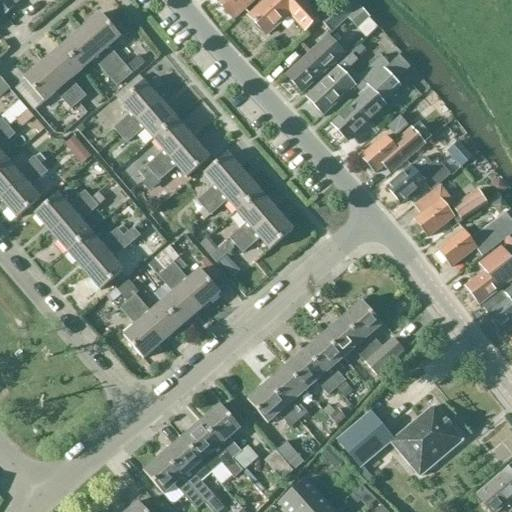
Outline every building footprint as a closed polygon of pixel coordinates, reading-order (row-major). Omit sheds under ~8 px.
[(0,0),(0,14),(3,18),(14,8),(12,7),(15,4),(12,0),(11,0),(0,0)] [(37,19),(53,7),(48,0),(44,0),(31,9),(37,19)] [(173,0),(168,0),(159,6),(170,26),(184,18),(173,0)] [(216,0),(234,20),(243,11),(255,0),(216,0)] [(288,14),(275,0),(266,0),(248,15),(265,35),(288,14)] [(302,0),(275,0),(288,14),(302,30),(317,17),(302,0)] [(358,7),(352,13),(339,0),(317,20),(331,35),(347,20),(357,30),(369,18),(358,7)] [(100,15),(81,32),(116,72),(124,81),(132,75),(145,65),(138,57),(125,68),(108,48),(120,38),(100,15)] [(116,72),(81,32),(62,48),(82,71),(94,61),(117,88),(124,81),(116,72)] [(345,55),(336,46),(327,36),(284,77),(301,95),(345,55)] [(82,71),(62,48),(43,64),(77,104),(85,98),(71,81),(82,71)] [(361,81),(366,87),(382,71),(386,67),(378,59),(359,77),(348,66),(354,60),(351,57),(305,97),(321,115),(352,87),(353,88),(361,81)] [(77,104),(43,64),(24,81),(15,90),(34,112),(44,103),(44,104),(56,93),(71,110),(77,104)] [(399,89),(382,71),(366,87),(370,90),(330,126),(346,142),(384,108),(382,105),(399,89)] [(6,74),(0,77),(0,86),(3,92),(13,86),(6,74)] [(234,81),(227,93),(247,105),(254,93),(234,81)] [(114,130),(119,136),(160,102),(143,83),(120,103),(131,115),(114,130)] [(176,121),(160,102),(119,136),(126,144),(143,130),(153,141),(176,121)] [(33,118),(27,111),(15,121),(21,128),(33,118)] [(41,111),(37,114),(46,124),(50,121),(41,111)] [(272,119),(255,136),(291,171),(307,154),(272,119)] [(193,140),(176,121),(153,141),(163,153),(146,167),(152,175),(193,140)] [(420,122),(410,131),(392,146),(385,138),(360,160),(375,177),(400,155),(406,163),(424,148),(422,146),(433,137),(420,122)] [(0,168),(7,162),(0,153),(0,148),(14,136),(8,129),(0,135),(0,168)] [(91,157),(74,137),(64,145),(81,165),(91,157)] [(209,159),(193,140),(152,175),(159,182),(176,167),(186,179),(209,159)] [(460,169),(471,159),(457,142),(446,152),(460,169)] [(94,175),(108,162),(99,153),(85,166),(94,175)] [(127,170),(142,165),(138,155),(123,160),(127,170)] [(197,202),(203,208),(243,174),(227,155),(204,175),(214,187),(197,202)] [(435,161),(431,164),(428,160),(426,159),(424,158),(422,158),(420,158),(417,161),(417,163),(386,189),(399,205),(423,184),(429,191),(447,175),(435,161)] [(0,200),(0,201),(40,167),(34,159),(17,174),(7,162),(0,168),(0,200)] [(46,174),(40,167),(0,201),(17,220),(40,201),(30,189),(46,174)] [(260,193),(243,174),(203,208),(210,216),(227,202),(236,213),(260,193)] [(193,180),(155,205),(163,218),(201,193),(193,180)] [(67,254),(90,234),(80,222),(97,208),(105,201),(104,199),(117,187),(112,181),(91,200),(51,235),(67,254)] [(448,213),(445,209),(453,203),(441,187),(413,208),(420,218),(415,222),(428,240),(454,221),(457,225),(485,205),(476,193),(448,213)] [(51,235),(91,200),(85,193),(68,207),(57,195),(34,215),(51,235)] [(276,212),(260,193),(236,213),(247,225),(230,240),(236,247),(276,212)] [(293,232),(276,212),(236,247),(242,254),(259,240),(270,252),(293,232)] [(487,227),(487,228),(470,241),(463,233),(436,254),(449,271),(474,252),(480,260),(500,245),(499,244),(511,233),(511,223),(504,213),(487,227)] [(133,229),(123,238),(124,238),(84,273),(100,292),(123,272),(113,260),(130,245),(140,236),(133,229)] [(84,273),(124,238),(123,238),(117,231),(100,245),(90,234),(67,254),(84,273)] [(164,252),(173,263),(183,255),(180,251),(190,242),(185,236),(174,244),(164,252)] [(231,252),(226,246),(215,256),(220,262),(231,252)] [(511,261),(503,250),(498,253),(482,265),(488,273),(465,290),(477,306),(511,279),(511,261)] [(241,271),(227,257),(219,263),(233,278),(241,271)] [(173,265),(166,270),(201,311),(220,294),(200,271),(188,282),(173,265)] [(181,327),(201,311),(166,270),(159,277),(173,294),(162,304),(181,327)] [(511,288),(510,287),(480,310),(498,334),(498,332),(502,338),(511,330),(511,288)] [(163,343),(181,327),(162,304),(150,314),(135,297),(128,303),(163,343)] [(362,301),(342,318),(385,368),(404,351),(394,339),(383,348),(372,335),(383,326),(362,301)] [(143,360),(163,343),(128,303),(121,310),(135,327),(123,337),(143,360)] [(385,368),(342,318),(323,334),(344,359),(355,350),(376,375),(385,368)] [(344,359),(323,334),(304,351),(337,388),(345,381),(334,368),(344,359)] [(337,388),(304,351),(285,367),(307,392),(317,382),(329,396),(337,388)] [(307,392),(285,367),(267,383),(299,421),(308,414),(296,400),(307,392)] [(404,380),(378,401),(386,411),(412,389),(404,380)] [(299,421),(267,383),(247,400),(268,425),(279,415),(290,428),(299,421)] [(414,398),(390,419),(400,431),(424,409),(414,398)] [(219,406),(200,423),(242,472),(257,458),(248,447),(241,453),(230,440),(241,430),(219,406)] [(393,441),(369,413),(335,441),(359,469),(355,472),(365,484),(371,478),(363,468),(390,445),(418,478),(461,442),(433,408),(393,441)] [(345,419),(338,409),(328,417),(336,427),(345,419)] [(186,434),(170,416),(144,439),(160,456),(186,434)] [(242,472),(200,423),(182,439),(211,473),(221,464),(234,479),(242,472)] [(211,473),(182,439),(163,456),(204,504),(212,497),(200,482),(211,473)] [(293,471),(303,463),(286,443),(276,451),(293,471)] [(344,462),(329,446),(320,455),(336,470),(344,462)] [(281,481),(292,472),(275,452),(264,461),(281,481)] [(204,504),(163,456),(144,473),(165,497),(173,507),(184,497),(196,511),(204,504)] [(498,476),(475,496),(487,511),(499,511),(511,501),(511,465),(499,477),(498,476)] [(305,480),(278,504),(285,511),(300,511),(319,496),(305,480)] [(367,508),(375,500),(362,486),(350,497),(357,505),(360,502),(367,508)] [(332,511),(333,511),(319,496),(300,511),(332,511)] [(213,497),(205,504),(211,511),(214,511),(221,506),(213,497)] [(146,511),(138,502),(126,511),(146,511)]
